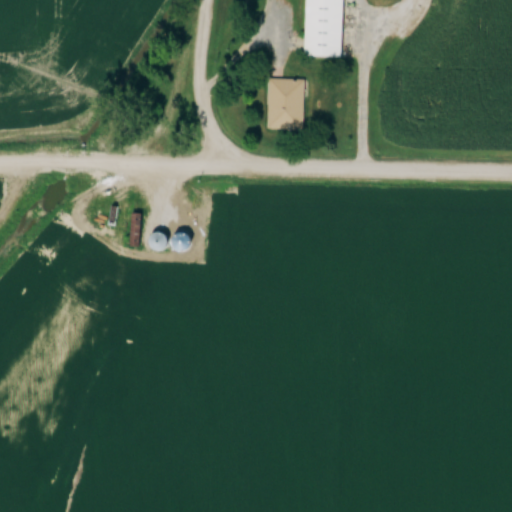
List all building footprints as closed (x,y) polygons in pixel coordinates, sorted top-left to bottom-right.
[(346,0),(305,0),(304,55),(345,55),(346,0)] [(269,126),(305,126),(305,78),(269,78),(269,126)] [(177,209),(178,222),(192,221),(191,208),(177,209)] [(142,215),(133,215),(133,244),(142,244),(142,215)] [(184,245),(195,237),(185,225),(175,233),(184,245)]
